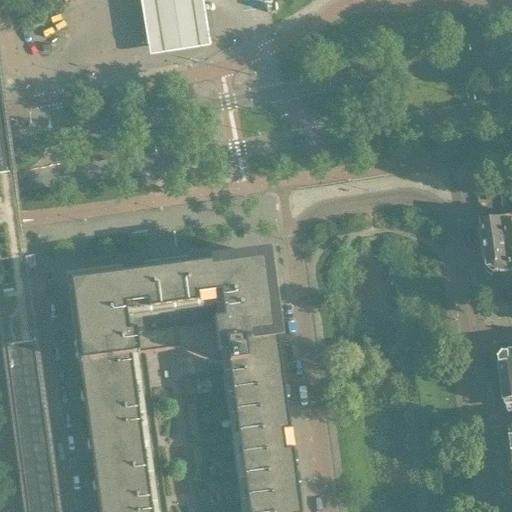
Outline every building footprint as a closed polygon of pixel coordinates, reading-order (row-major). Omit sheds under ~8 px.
[(201,0),(139,0),(149,57),(209,48),(201,0)] [(505,220),(482,223),(489,271),(495,276),(511,274),(505,220)] [(166,511),(145,356),(178,351),(180,352),(186,356),(192,360),(199,362),(206,364),(213,365),(220,366),(227,366),(235,365),(242,364),(249,362),(255,360),(262,357),(268,353),(273,350),(272,339),(276,339),(276,334),(273,319),(265,257),(190,268),(187,268),(178,269),(154,272),(145,274),(142,274),(67,284),(75,346),(77,361),(78,365),(82,394),(82,396),(83,403),(86,423),(88,444),(90,451),(90,453),(94,483),(94,485),(95,492),(97,511),(166,511)] [(29,334),(25,309),(3,312),(6,337),(29,334)] [(39,413),(29,334),(6,337),(17,416),(39,413)] [(299,511),(296,486),(299,486),(297,476),(295,477),(293,465),(296,465),(294,455),(292,455),(285,401),(287,401),(286,391),(283,391),(280,365),(276,339),(272,339),(273,350),(268,353),(262,357),(255,360),(249,362),(242,364),(235,365),(227,366),(229,374),(247,511),(299,511)] [(511,353),(506,354),(501,361),(508,409),(511,408),(511,353)] [(182,380),(184,397),(193,395),(191,379),(182,380)] [(186,406),(188,422),(197,421),(194,405),(186,406)] [(43,439),(39,413),(17,416),(20,442),(43,439)] [(199,438),(197,421),(188,422),(190,440),(199,438)] [(47,474),(43,439),(20,442),(25,477),(47,474)] [(191,449),(193,465),(202,464),(200,448),(191,449)] [(204,481),(202,464),(193,465),(195,482),(204,481)] [(47,511),(52,511),(47,474),(25,477),(29,511),(47,511)] [(197,492),(199,508),(208,507),(206,491),(197,492)]
